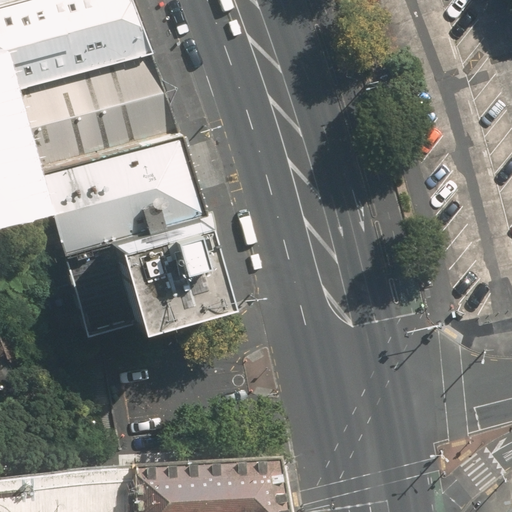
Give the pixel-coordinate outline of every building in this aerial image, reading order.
[(0,0),(0,93),(11,90),(144,48),(126,0),(0,0)] [(172,131),(144,48),(11,90),(35,171),(172,131)] [(196,211),(172,131),(35,171),(59,250),(196,211)] [(220,296),(196,211),(59,250),(81,332),(220,296)] [(269,511),(263,471),(115,477),(116,511),(269,511)] [(116,511),(115,477),(0,485),(0,511),(116,511)]
